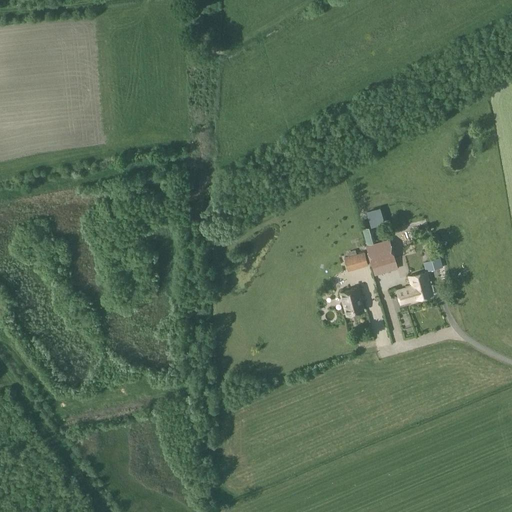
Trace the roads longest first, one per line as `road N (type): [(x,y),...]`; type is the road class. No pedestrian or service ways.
road 1 (track): [(314,0),(210,56),(194,8),(174,0)]
road 2 (track): [(0,361),(111,511)]
